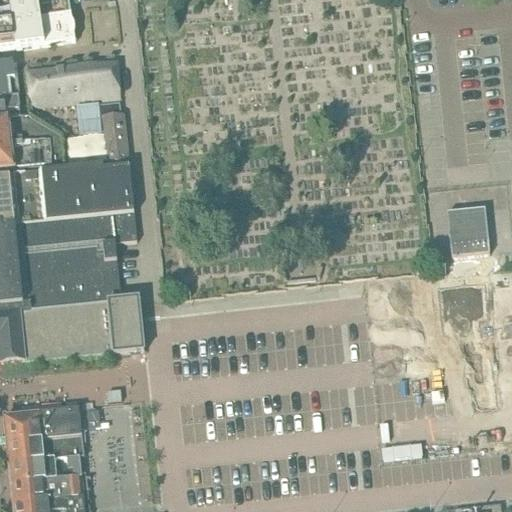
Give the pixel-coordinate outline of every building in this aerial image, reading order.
[(0,0),(0,27),(12,26),(10,7),(39,2),(52,0),(0,0)] [(52,0),(39,2),(45,48),(75,43),(74,37),(75,32),(74,27),(72,23),(68,0),(52,0)] [(45,48),(39,2),(10,7),(12,26),(0,27),(0,51),(17,50),(16,51),(45,48)] [(0,103),(19,101),(20,101),(19,91),(8,92),(8,81),(15,81),(13,65),(0,66),(0,103)] [(35,107),(119,100),(116,67),(86,69),(45,75),(43,75),(28,77),(30,102),(35,107)] [(20,114),(19,101),(0,103),(0,120),(7,120),(7,115),(20,114)] [(123,118),(121,119),(120,108),(99,110),(101,121),(103,120),(109,167),(128,165),(123,118)] [(25,118),(7,120),(0,120),(0,173),(52,168),(53,173),(63,171),(60,141),(31,119),(25,119),(25,118)] [(103,167),(63,171),(53,173),(13,177),(13,181),(0,181),(0,231),(134,217),(129,169),(103,171),(103,167)] [(485,211),(447,215),(452,261),(490,257),(485,211)] [(137,245),(134,217),(0,231),(0,316),(44,312),(120,304),(114,247),(137,245)] [(44,312),(0,316),(0,365),(24,363),(25,366),(144,354),(140,320),(139,302),(120,304),(44,312)] [(121,393),(108,394),(109,405),(121,404),(121,393)] [(8,447),(82,440),(79,412),(5,419),(8,447)] [(93,419),(83,420),(84,431),(95,430),(93,419)] [(83,460),(82,440),(8,447),(10,468),(83,460)] [(83,460),(10,468),(12,488),(74,481),(74,476),(85,475),(83,460)] [(82,481),(74,481),(12,488),(14,507),(84,500),(82,481)] [(85,511),(84,500),(14,507),(14,511),(85,511)]
